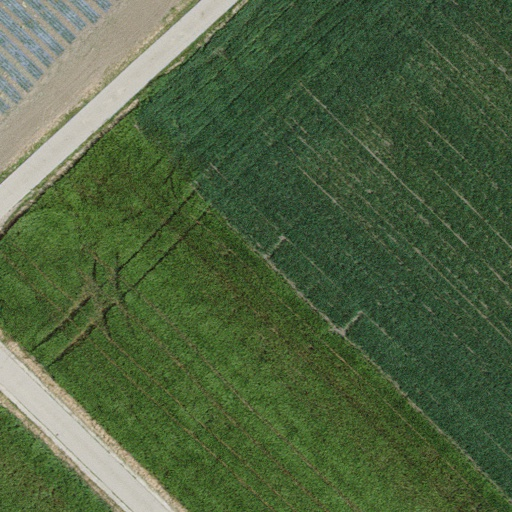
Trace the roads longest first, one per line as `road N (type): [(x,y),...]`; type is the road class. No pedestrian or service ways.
road 1 (track): [(278,0),(0,264)]
road 2 (track): [(0,283),(220,511)]
